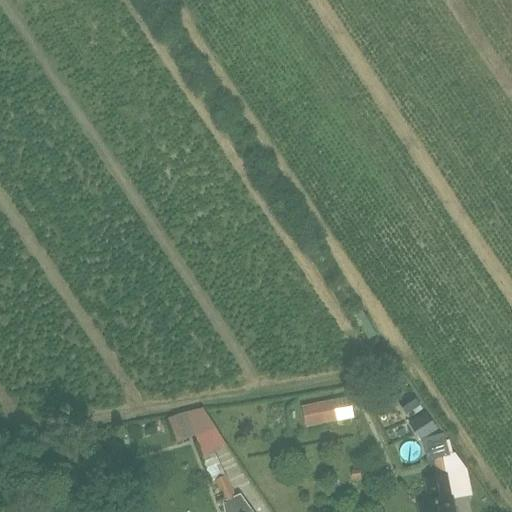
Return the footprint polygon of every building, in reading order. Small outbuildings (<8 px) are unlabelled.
[(353,396),(305,406),(309,426),(357,417),(353,396)] [(208,409),(173,416),(181,442),(198,437),(206,457),(230,445),(208,409)] [(447,434),(428,439),(432,459),(451,454),(447,434)] [(470,470),(460,453),(449,457),(452,475),(456,499),(475,496),(470,470)] [(430,479),(434,503),(456,499),(452,475),(430,479)] [(219,479),(228,500),(238,498),(230,476),(219,479)] [(101,511),(88,492),(66,506),(70,511),(101,511)] [(227,501),(228,511),(256,511),(245,496),(238,498),(228,500),(227,501)] [(434,503),(424,505),(425,511),(458,511),(456,499),(434,503)]
